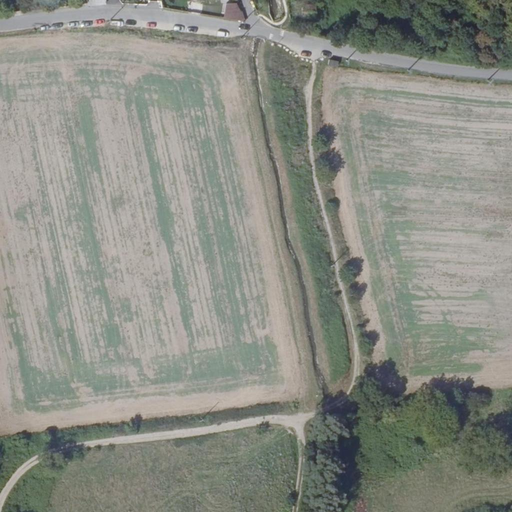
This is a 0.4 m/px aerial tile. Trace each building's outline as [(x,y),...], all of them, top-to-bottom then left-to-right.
[(318,8),(305,7),(304,16),(317,17),(318,8)] [(231,21),(248,24),(245,14),(232,12),(231,21)] [(511,371),(511,367),(495,370),(496,376),(511,372),(511,371)] [(344,417),(334,417),(332,434),(343,435),(344,417)] [(340,465),(341,454),(330,454),(329,464),(340,465)] [(329,464),(327,483),(339,481),(340,465),(329,464)] [(351,511),(361,511),(366,501),(357,498),(352,511),(351,511)]
